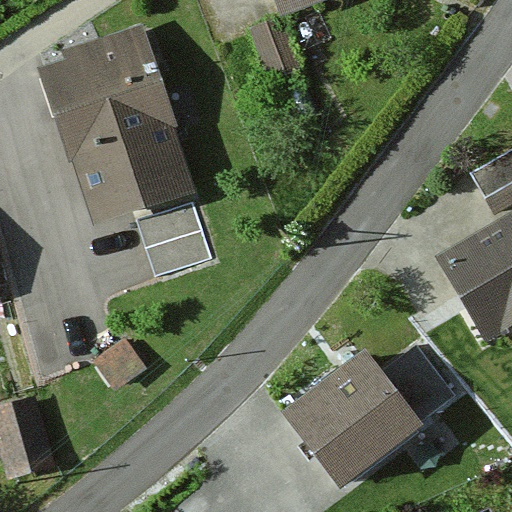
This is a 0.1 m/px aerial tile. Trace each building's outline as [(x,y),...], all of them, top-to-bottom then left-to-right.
[(313,0),(261,0),(265,13),(313,0)] [(180,195),(141,56),(35,85),(74,225),(180,195)] [(511,192),(415,246),(469,343),(511,319),(511,192)] [(317,487),(397,427),(342,354),(262,415),(317,487)] [(28,386),(0,392),(0,421),(10,463),(54,453),(46,418),(36,421),(28,386)]
